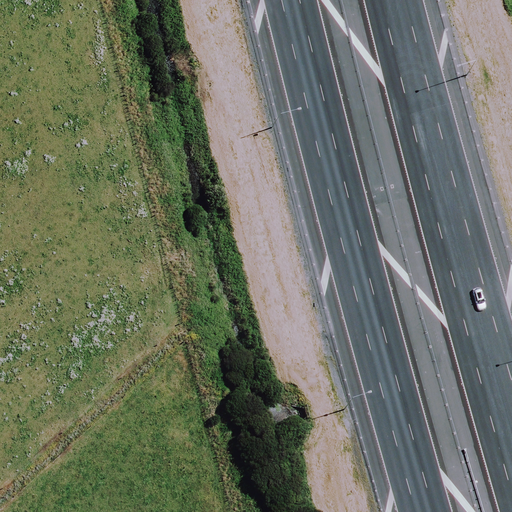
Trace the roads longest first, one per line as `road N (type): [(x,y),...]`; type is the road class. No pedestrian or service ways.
road 1 (motorway): [(436,511),(300,0)]
road 2 (motorway): [(383,0),(438,219),(511,459)]
